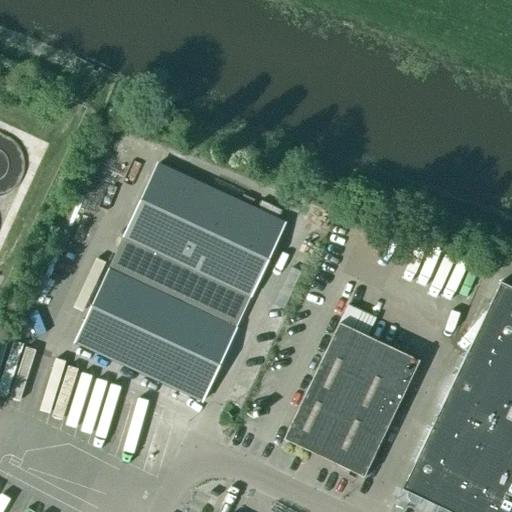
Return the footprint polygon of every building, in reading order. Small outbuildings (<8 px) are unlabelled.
[(250,297),(284,224),(157,165),(123,238),(74,344),(201,403),(250,297)] [(267,284),(249,329),(261,334),(279,288),(267,284)] [(511,511),(511,289),(499,284),(401,491),(420,499),(423,492),(465,511),(511,511)] [(347,306),(339,324),(283,441),(363,479),(418,362),(366,338),(375,319),(347,306)] [(0,340),(0,394),(8,396),(8,393),(23,396),(21,405),(38,408),(45,366),(33,364),(34,357),(19,354),(21,344),(0,340)] [(64,370),(48,425),(120,445),(117,457),(161,469),(166,452),(179,456),(188,424),(158,416),(161,407),(135,400),(134,405),(117,400),(121,386),(64,370)] [(0,511),(37,511),(29,508),(28,510),(0,495),(0,511)]
